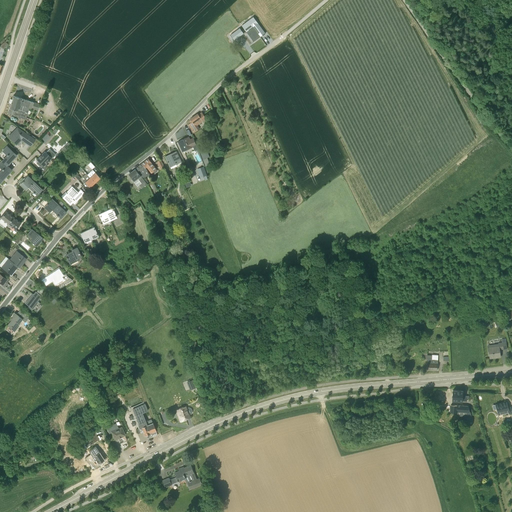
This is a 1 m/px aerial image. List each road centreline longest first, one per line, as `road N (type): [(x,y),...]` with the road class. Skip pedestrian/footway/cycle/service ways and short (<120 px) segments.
road 1 (secondary): [(151,457),(302,395),(511,372)]
road 2 (unclassified): [(326,0),(229,75),(156,146)]
road 3 (unclassified): [(511,146),(404,0)]
road 4 (residential): [(156,146),(57,236)]
road 5 (residential): [(57,236),(8,191),(44,144)]
